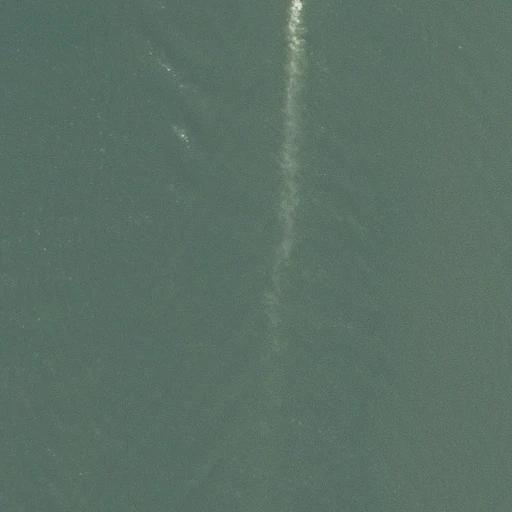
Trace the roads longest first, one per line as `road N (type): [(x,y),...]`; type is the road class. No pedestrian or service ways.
road 1 (primary): [(0,499),(511,506)]
road 2 (primary): [(511,464),(0,457)]
